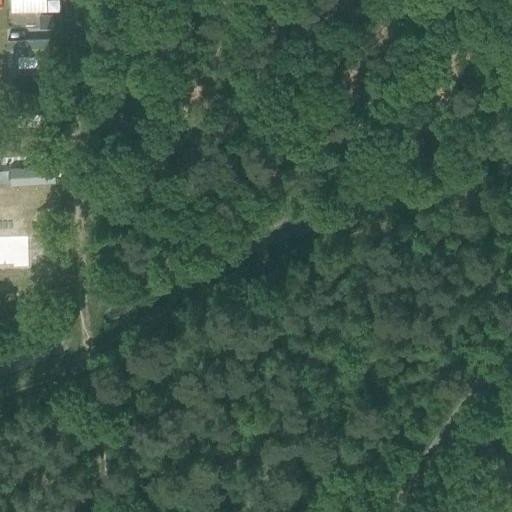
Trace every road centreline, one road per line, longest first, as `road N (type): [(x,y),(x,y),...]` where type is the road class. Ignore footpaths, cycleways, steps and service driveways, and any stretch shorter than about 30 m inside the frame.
road 1 (track): [(71,0),(99,511)]
road 2 (unclassified): [(398,511),(511,343)]
